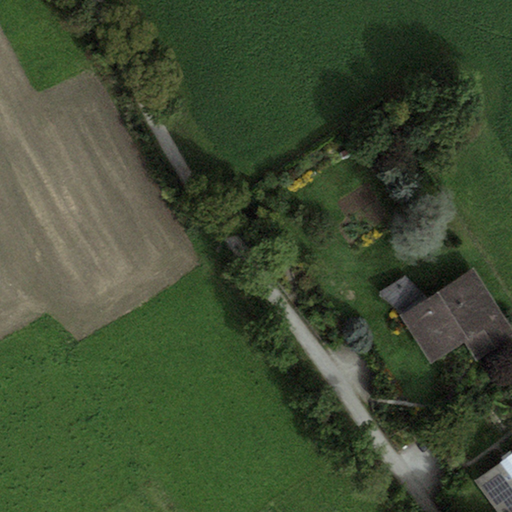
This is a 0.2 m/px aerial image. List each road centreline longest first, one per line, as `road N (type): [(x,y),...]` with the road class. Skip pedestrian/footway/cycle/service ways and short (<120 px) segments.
road 1 (track): [(262,293),(92,0)]
road 2 (residential): [(437,511),(262,293)]
